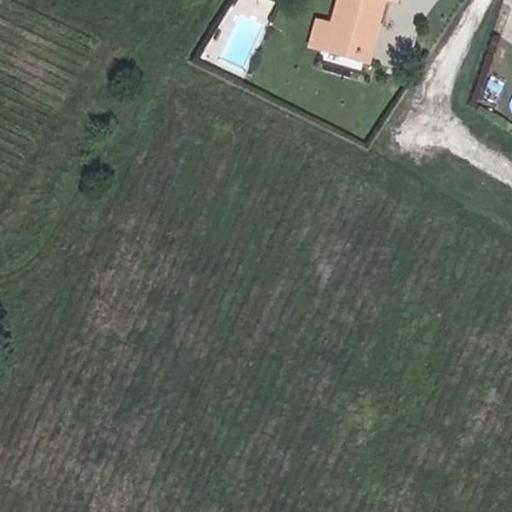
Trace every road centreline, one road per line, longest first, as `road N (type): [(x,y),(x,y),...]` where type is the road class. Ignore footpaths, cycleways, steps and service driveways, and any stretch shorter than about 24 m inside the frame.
road 1 (track): [(200,0),(38,260),(0,273)]
road 2 (residential): [(490,0),(417,141),(511,192)]
